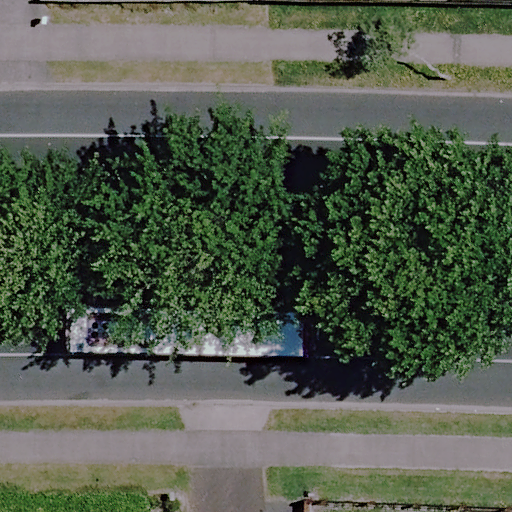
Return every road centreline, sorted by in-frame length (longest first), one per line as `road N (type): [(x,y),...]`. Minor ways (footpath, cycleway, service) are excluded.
road 1 (secondary): [(0,155),(245,143),(511,155)]
road 2 (secondary): [(511,330),(0,327)]
